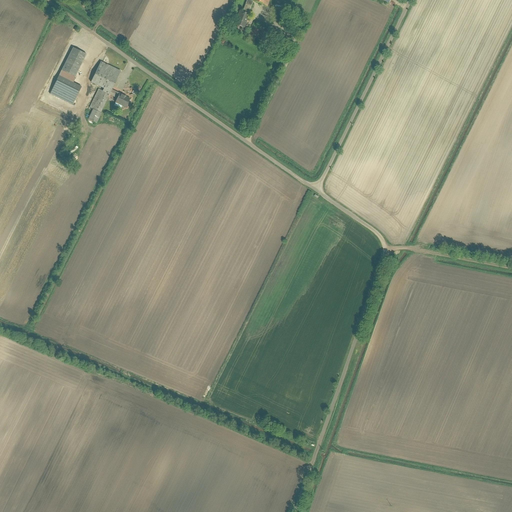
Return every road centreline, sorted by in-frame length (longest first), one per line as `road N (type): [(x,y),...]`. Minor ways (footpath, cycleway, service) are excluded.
road 1 (unclassified): [(291,511),(381,259),(372,230),(317,189)]
road 2 (unclassified): [(45,0),(317,189)]
road 3 (unclassified): [(317,189),(410,0)]
road 4 (track): [(380,245),(511,266)]
